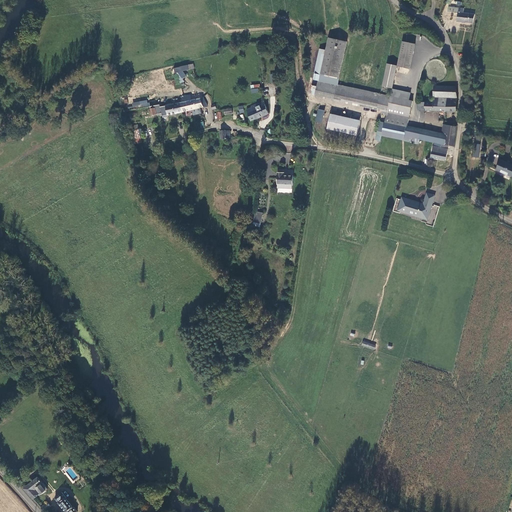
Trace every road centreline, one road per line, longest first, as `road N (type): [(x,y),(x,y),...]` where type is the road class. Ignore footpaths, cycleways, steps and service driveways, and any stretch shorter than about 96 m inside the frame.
road 1 (track): [(319,148),(291,312),(261,370),(347,477),(396,511)]
road 2 (track): [(310,100),(292,34),(116,65)]
road 3 (unclassified): [(455,175),(217,127)]
road 4 (track): [(259,137),(238,261),(285,328)]
road 5 (unclassified): [(393,0),(435,25),(450,48),(460,103),(455,175)]
road 6 (track): [(316,60),(300,33),(274,22),(223,26),(215,2)]
